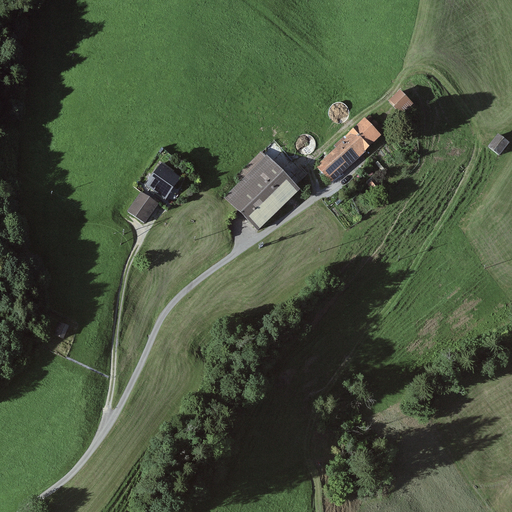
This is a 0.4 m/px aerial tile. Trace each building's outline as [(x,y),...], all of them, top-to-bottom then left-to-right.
[(408,108),(397,94),(387,102),(398,115),(408,108)] [(362,122),(313,167),(328,183),(377,139),(362,122)] [(503,145),(495,137),(484,148),(492,156),(503,145)] [(295,193),(261,159),(222,198),(255,232),(295,193)] [(157,166),(141,187),(160,200),(176,180),(157,166)] [(155,206),(137,194),(124,213),(142,225),(155,206)] [(63,314),(58,325),(65,328),(70,317),(63,314)]
